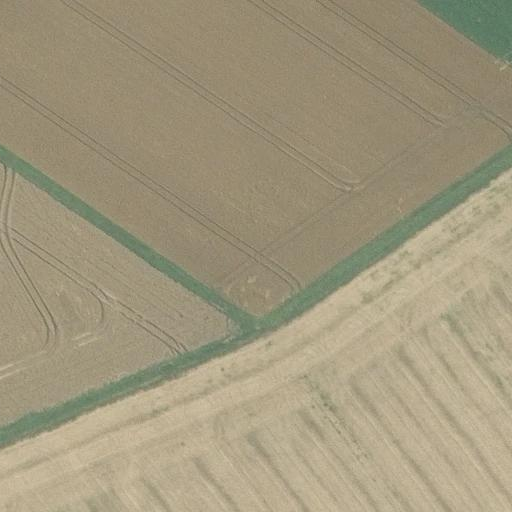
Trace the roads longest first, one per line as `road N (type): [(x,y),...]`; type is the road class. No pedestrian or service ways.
road 1 (track): [(511,159),(255,336),(0,156)]
road 2 (track): [(255,336),(0,441)]
